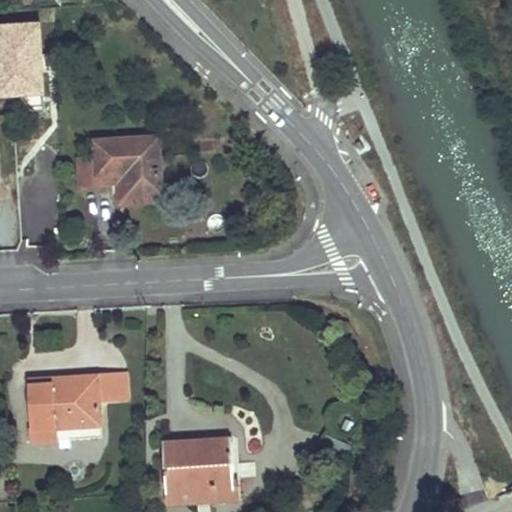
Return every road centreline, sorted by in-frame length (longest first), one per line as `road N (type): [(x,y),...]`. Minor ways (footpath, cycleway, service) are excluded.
road 1 (residential): [(0,291),(286,274),(359,259),(378,247)]
road 2 (tertiary): [(378,247),(318,153),(170,0)]
road 3 (tertiary): [(411,511),(431,417),(413,334),(378,247)]
